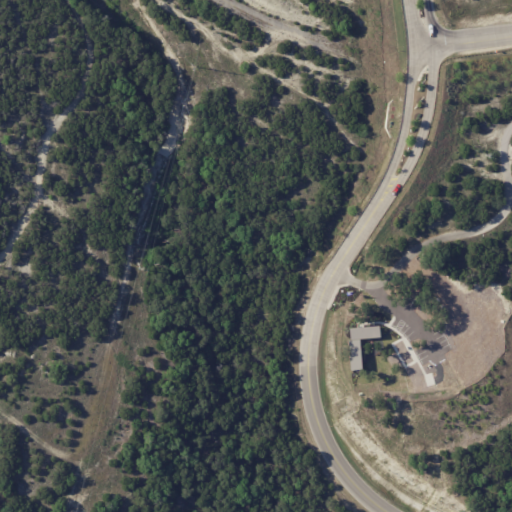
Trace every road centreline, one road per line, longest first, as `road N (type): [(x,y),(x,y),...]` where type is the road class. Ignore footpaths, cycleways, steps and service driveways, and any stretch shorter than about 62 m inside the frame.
road 1 (tertiary): [(387,511),(333,454),(311,395),(309,356),(333,272),(394,188)]
road 2 (tertiary): [(394,188),(437,112),(445,45),(434,0)]
road 3 (tertiary): [(413,0),(424,48),(394,188)]
